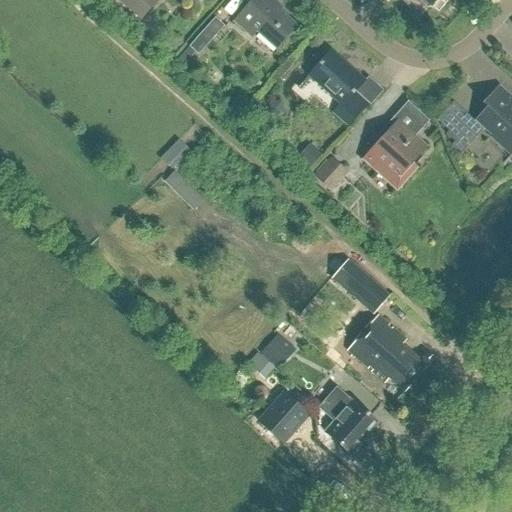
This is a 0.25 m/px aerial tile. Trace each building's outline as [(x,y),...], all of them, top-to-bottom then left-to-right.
[(117,0),(140,20),(157,1),(155,0),(117,0)] [(275,50),(296,27),(273,7),(276,4),(272,0),(253,0),(233,23),(245,34),(250,28),(275,50)] [(402,0),(416,12),(425,3),(431,9),(439,0),(402,0)] [(214,18),(188,47),(197,56),(223,27),(214,18)] [(348,126),(367,104),(354,93),(364,82),(330,53),(309,77),(340,103),(332,112),(348,126)] [(511,97),(498,85),(482,104),(486,108),(476,118),(494,134),(490,138),(509,156),(507,158),(508,158),(511,153),(511,97)] [(461,154),(483,130),(452,103),(436,121),(448,131),(445,135),(454,143),(451,145),(461,154)] [(362,160),(392,188),(396,192),(418,168),(413,164),(427,148),(397,121),(369,152),(362,160)] [(308,168),(321,156),(309,144),(297,157),(308,168)] [(330,160),(314,179),(328,191),(344,171),(330,160)] [(388,297),(369,281),(346,261),(332,278),(355,297),(373,314),(388,297)] [(404,390),(424,367),(401,347),(405,342),(376,317),(347,351),(384,383),(389,377),(404,390)] [(273,366),(290,347),(277,335),(260,354),(273,366)] [(259,355),(249,367),(261,378),(271,366),(259,355)] [(348,452),(375,422),(335,388),(317,409),(333,423),(325,432),(348,452)] [(282,444),(308,416),(283,393),(257,422),(282,444)]
